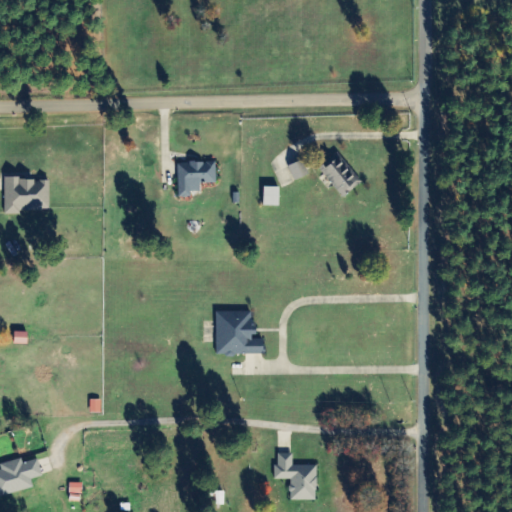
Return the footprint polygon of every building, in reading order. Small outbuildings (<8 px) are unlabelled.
[(360,185),(343,156),(322,168),(340,198),(360,185)] [(308,176),(304,161),(289,165),(294,181),(308,176)] [(216,183),(216,162),(178,164),(179,197),(192,197),(192,192),(201,192),(200,184),(216,183)] [(50,180),(6,179),(5,212),(50,213),(50,180)] [(253,312),(217,313),(217,355),(264,355),(264,338),(254,338),(253,312)] [(28,333),(15,332),(14,344),(28,345),(28,333)] [(317,466),(293,466),(293,455),(276,455),(276,480),(290,480),(290,501),(317,501),(317,466)] [(38,459),(23,464),(22,459),(1,465),(2,470),(0,470),(0,497),(33,488),(31,480),(43,477),(38,459)] [(83,484),(70,484),(70,494),(83,494),(83,484)]
